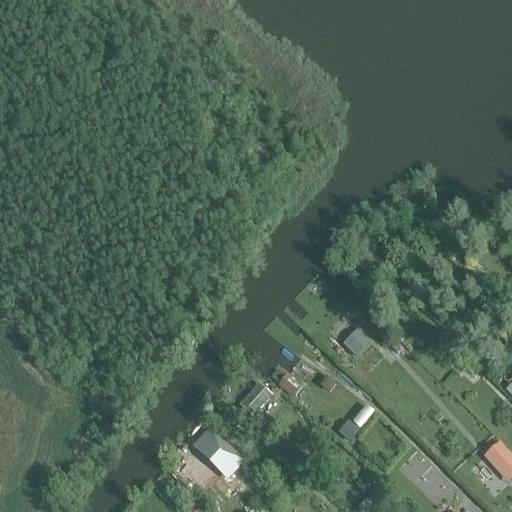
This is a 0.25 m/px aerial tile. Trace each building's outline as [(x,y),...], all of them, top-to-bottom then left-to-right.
[(368,341),(359,331),(344,346),(353,356),(368,341)] [(301,390),(277,371),(271,379),(295,398),(301,390)] [(240,407),(253,419),(272,397),(259,386),(240,407)] [(213,433),(197,450),(229,480),(245,464),(213,433)] [(509,485),(511,481),(511,453),(501,442),(484,457),(509,485)]
